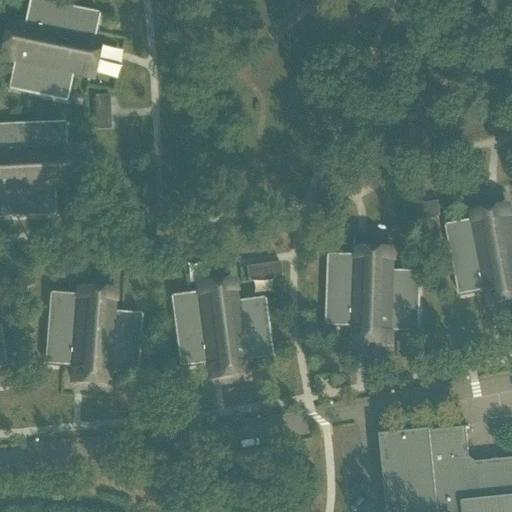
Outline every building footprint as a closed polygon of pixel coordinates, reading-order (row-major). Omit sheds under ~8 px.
[(341,0),(312,0),(309,9),(334,19),(341,0)] [(99,17),(29,2),(22,31),(8,28),(7,29),(9,29),(8,31),(9,31),(3,57),(3,59),(1,58),(1,59),(13,62),(7,91),(67,103),(73,74),(76,74),(82,46),(93,48),(99,17)] [(442,56),(432,75),(456,87),(465,67),(442,56)] [(73,95),(70,105),(80,108),(83,97),(73,95)] [(93,96),(93,131),(112,130),(112,96),(93,96)] [(65,125),(0,128),(0,219),(56,217),(55,191),(54,187),(57,187),(55,160),(55,158),(67,157),(65,125)] [(477,221),(446,227),(460,298),(488,292),(491,307),(493,307),(492,306),(494,305),(511,301),(511,228),(509,229),(508,226),(479,232),(477,221)] [(361,257),(329,256),(327,328),(356,329),(355,345),(357,345),(357,343),(358,344),(358,343),(385,344),(387,345),(387,346),(388,346),(388,333),(418,334),(420,273),(390,273),(390,270),(361,269),(361,257)] [(280,265),(249,266),(249,281),(281,280),(280,265)] [(203,293),(171,298),(181,369),(210,366),(212,381),(213,380),(213,379),(214,379),(214,378),(241,375),(243,375),(243,377),(244,376),(242,364),(271,360),(263,300),(234,304),(233,301),(204,305),(203,293)] [(83,297),(51,295),(45,367),(75,369),(73,384),(75,384),(75,383),(76,383),(103,385),(105,385),(105,387),(106,387),(107,374),(136,376),(141,315),(111,313),(111,311),(82,309),(83,297)] [(469,429),(379,438),(381,458),(386,511),(511,511),(511,460),(475,464),(469,459),(466,431),(469,430),(469,429)]
